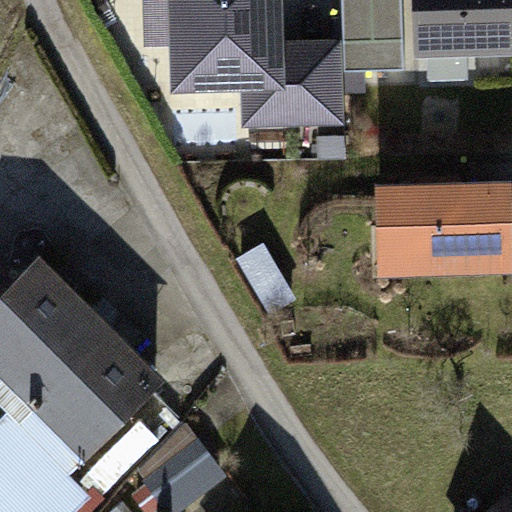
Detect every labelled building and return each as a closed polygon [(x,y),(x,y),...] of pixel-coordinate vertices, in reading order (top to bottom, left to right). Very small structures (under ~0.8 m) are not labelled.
[(279,0),(183,0),(185,82),(246,81),(282,80),(280,38),(279,0)] [(349,0),(351,36),(352,71),(410,70),(408,0),(349,0)] [(511,0),(423,0),(428,64),(511,58),(511,0)] [(351,36),(280,38),(282,80),(246,81),(248,131),(353,128),(352,71),(351,36)] [(511,195),(510,173),(376,180),(379,275),(511,269),(511,195)] [(171,380),(43,251),(0,293),(0,404),(12,417),(0,429),(0,511),(59,511),(86,485),(76,475),(171,380)] [(143,467),(173,511),(176,511),(232,475),(201,429),(143,467)] [(511,511),(511,497),(493,511),(511,511)]
